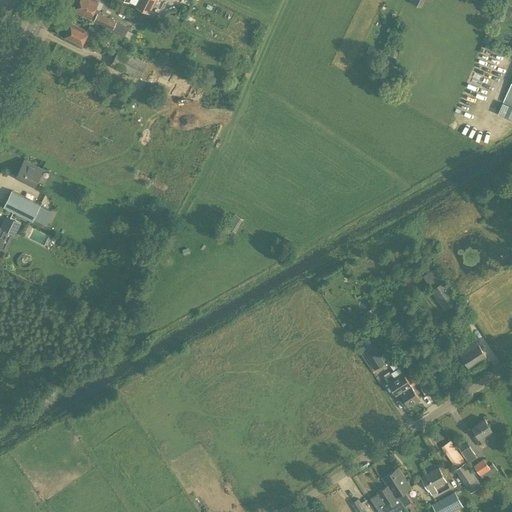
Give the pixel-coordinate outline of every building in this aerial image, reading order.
[(105,30),(123,39),(129,28),(116,22),(98,13),(99,11),(95,9),(98,3),(90,0),(80,0),(74,12),(90,20),(90,19),(106,27),(105,30)] [(149,14),(156,0),(138,0),(135,7),(149,14)] [(83,46),(86,41),(86,40),(96,45),(102,32),(90,27),(88,32),(71,24),(70,25),(68,25),(64,34),(65,36),(64,37),(82,46),(83,46)] [(112,66),(149,80),(155,63),(118,50),(112,66)] [(193,83),(171,73),(166,84),(173,88),(168,98),(183,104),(193,83)] [(511,81),(511,82),(503,102),(511,105),(511,81)] [(511,107),(502,103),(497,114),(511,120),(511,107)] [(34,186),(43,169),(24,160),(16,176),(34,186)] [(12,191),(5,206),(32,220),(40,205),(12,191)] [(234,214),(226,228),(235,233),(243,219),(234,214)] [(21,222),(7,215),(1,227),(15,234),(21,222)] [(0,248),(5,251),(13,235),(5,231),(6,230),(0,227),(0,248)] [(428,284),(441,276),(436,267),(422,275),(428,284)] [(457,301),(444,281),(430,290),(444,310),(457,301)] [(468,367),(485,356),(475,340),(458,351),(468,367)] [(373,370),(385,363),(371,341),(360,348),(373,370)] [(408,406),(419,399),(402,373),(394,378),(391,373),(384,377),(396,396),(400,393),(408,406)] [(472,426),(479,436),(476,438),(479,442),(484,439),(481,435),(491,429),(484,419),(472,426)] [(441,447),(456,468),(466,462),(451,441),(441,447)] [(468,463),(477,458),(467,442),(459,448),(468,463)] [(473,465),(482,479),(497,470),(492,462),(488,465),(483,458),(473,465)] [(466,462),(456,468),(454,470),(470,493),(481,485),(466,462)] [(377,508),(385,503),(411,487),(398,467),(382,478),(387,486),(377,492),(378,493),(370,498),(377,508)] [(438,492),(436,488),(447,482),(438,467),(420,477),(428,492),(429,491),(432,495),(438,492)] [(453,511),(463,507),(455,492),(432,505),(435,511),(453,511)] [(356,511),(365,511),(358,499),(351,503),(356,511)]
